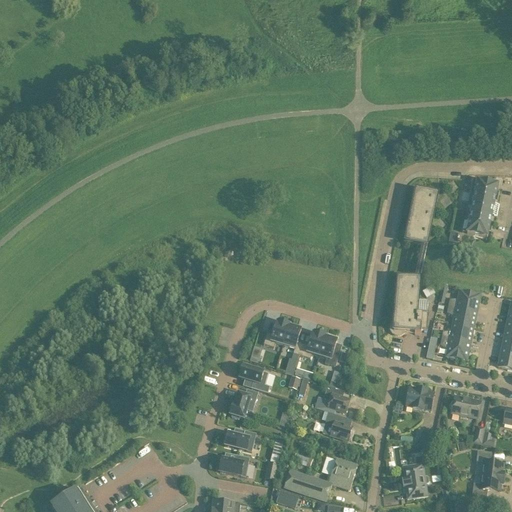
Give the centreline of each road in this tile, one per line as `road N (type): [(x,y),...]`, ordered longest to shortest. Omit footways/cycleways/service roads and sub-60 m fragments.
road 1 (residential): [(199,511),(208,430),(247,314),(272,305),(354,329)]
road 2 (residential): [(364,333),(399,177),(421,166),(511,164)]
road 3 (unclassified): [(354,329),(358,109)]
road 4 (track): [(236,0),(255,32),(358,109)]
road 5 (residential): [(370,511),(394,365)]
